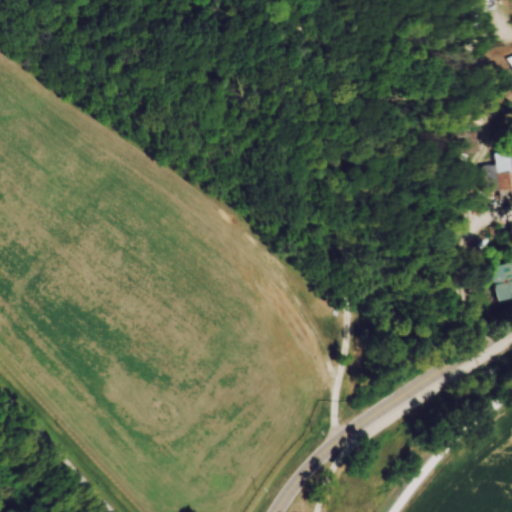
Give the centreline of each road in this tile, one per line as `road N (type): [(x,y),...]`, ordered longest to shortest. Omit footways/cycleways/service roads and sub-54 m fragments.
road 1 (tertiary): [(276,511),(361,424),(511,323)]
road 2 (tertiary): [(105,511),(0,397)]
